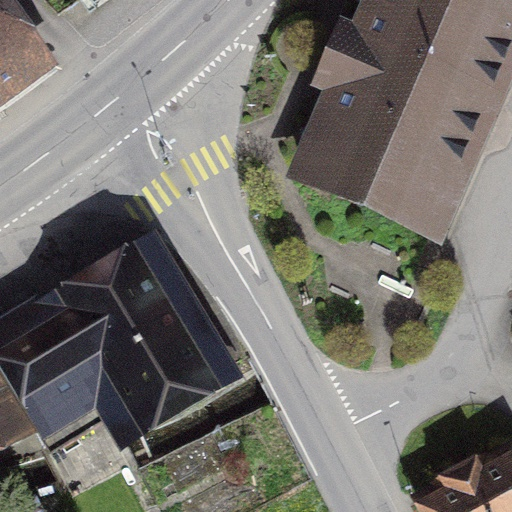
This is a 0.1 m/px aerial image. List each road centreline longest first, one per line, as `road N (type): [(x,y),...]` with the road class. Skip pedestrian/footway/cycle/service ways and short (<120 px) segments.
road 1 (secondary): [(364,511),(227,251),(124,92)]
road 2 (secondary): [(124,92),(0,187)]
road 3 (secondary): [(226,1),(124,92)]
